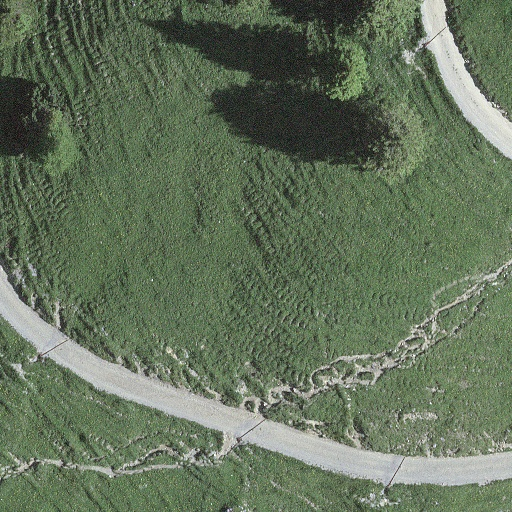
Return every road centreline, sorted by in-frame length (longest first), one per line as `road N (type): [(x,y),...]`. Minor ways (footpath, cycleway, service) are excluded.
road 1 (track): [(511,458),(405,463),(170,390),(61,336),(7,284),(0,264)]
road 2 (track): [(446,0),(455,31),(511,113)]
